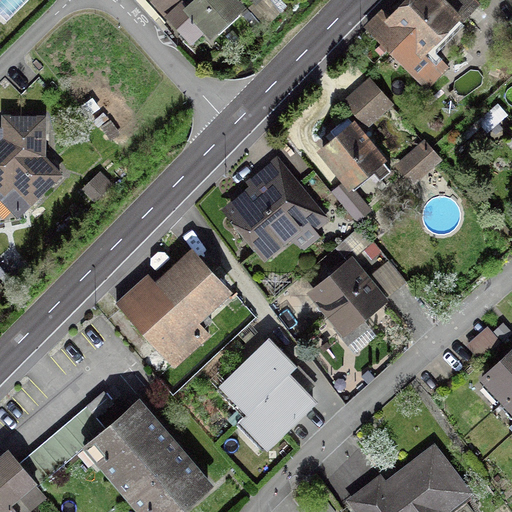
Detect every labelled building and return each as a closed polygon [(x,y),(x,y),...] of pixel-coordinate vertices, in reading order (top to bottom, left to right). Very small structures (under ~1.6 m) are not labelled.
[(238,9),(232,2),(230,0),(177,0),(181,4),(180,6),(174,0),(149,0),(185,39),(184,40),(188,45),(204,30),(209,35),(238,9)] [(409,0),(373,37),(424,88),(446,68),(426,47),(454,19),(459,24),(476,7),(468,0),(409,0)] [(387,104),(377,93),(355,113),(361,121),(361,120),(365,124),(387,104)] [(0,198),(11,211),(14,214),(17,214),(57,176),(39,156),(41,153),(42,119),(2,118),(0,119),(0,198)] [(377,181),(388,172),(345,119),(330,132),(336,140),(320,153),(348,186),(368,169),(377,181)] [(397,167),(410,182),(436,160),(423,145),(397,167)] [(84,192),(93,201),(108,186),(99,177),(84,192)] [(323,219),(293,184),(279,195),(279,196),(276,199),(262,181),(250,190),(252,192),(228,211),(260,250),(299,218),(309,230),(323,219)] [(352,252),(367,239),(357,228),(343,241),(352,252)] [(243,286),(222,262),(207,275),(192,257),(143,302),(131,289),(114,303),(175,370),(209,338),(201,329),(209,321),(200,311),(221,291),(229,299),(243,286)] [(360,320),(380,303),(349,264),(312,294),(337,325),(332,329),(346,346),(367,328),(360,320)] [(481,344),(488,352),(499,342),(491,334),(481,344)] [(299,370),(270,342),(220,392),(248,420),(291,378),(299,370)] [(511,350),(482,378),(503,401),(511,392),(511,350)] [(319,406),(291,378),(248,420),(242,426),(271,455),(319,406)] [(85,407),(94,418),(111,403),(102,392),(85,407)] [(511,392),(503,401),(511,410),(511,392)] [(104,430),(94,418),(85,407),(16,465),(36,487),(92,440),(104,454),(97,460),(113,478),(110,481),(125,500),(129,497),(141,511),(149,511),(151,510),(153,511),(177,511),(206,488),(134,404),(104,430)] [(440,511),(465,493),(431,450),(383,488),(377,481),(350,502),(357,511),(389,511),(392,510),(393,511),(440,511)] [(40,493),(36,487),(16,465),(7,453),(0,458),(0,511),(13,511),(4,501),(12,494),(16,499),(17,498),(24,506),(40,493)]
